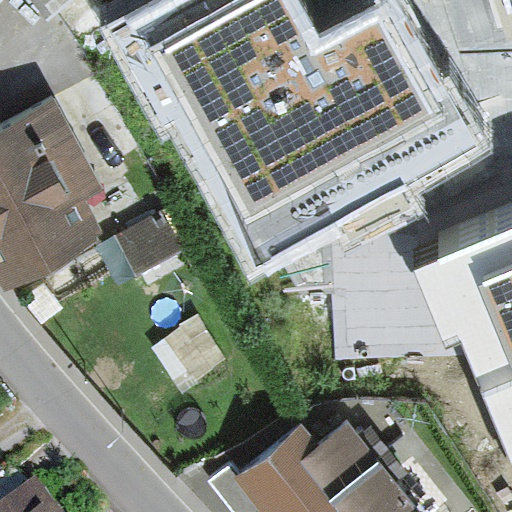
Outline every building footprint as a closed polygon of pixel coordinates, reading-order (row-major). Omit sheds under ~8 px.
[(34,0),(49,19),(73,0),(34,0)] [(376,0),(319,32),(301,0),(160,0),(115,25),(164,114),(176,107),(269,274),(420,190),(414,180),(477,145),(395,0),(376,0)] [(0,118),(0,269),(4,278),(107,222),(88,186),(104,178),(55,88),(0,118)] [(511,187),(398,234),(438,331),(453,325),(511,470),(511,187)] [(167,209),(118,234),(138,273),(187,248),(167,209)] [(185,385),(231,355),(201,310),(155,340),(185,385)] [(430,511),(348,409),(319,431),(304,412),(238,464),(233,468),(261,504),(267,511),(430,511)] [(233,468),(238,464),(233,458),(211,476),(239,511),(251,511),(261,504),(233,468)] [(60,511),(36,484),(31,488),(10,464),(0,472),(0,511),(60,511)]
